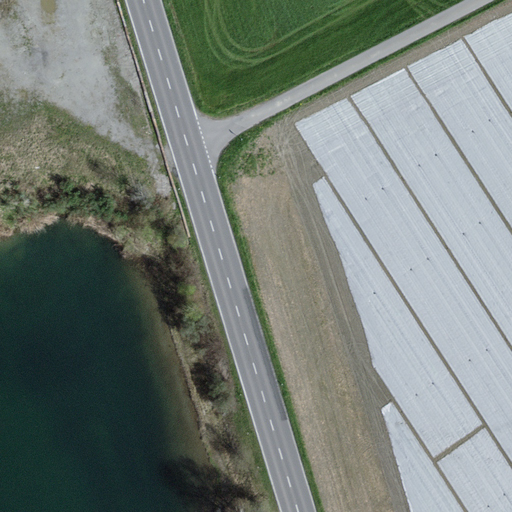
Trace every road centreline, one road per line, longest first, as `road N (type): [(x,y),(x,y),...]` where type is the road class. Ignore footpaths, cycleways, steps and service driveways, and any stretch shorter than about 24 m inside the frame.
road 1 (tertiary): [(298,511),(186,149)]
road 2 (unclassified): [(186,149),(478,0)]
road 3 (tertiary): [(186,149),(140,0)]
